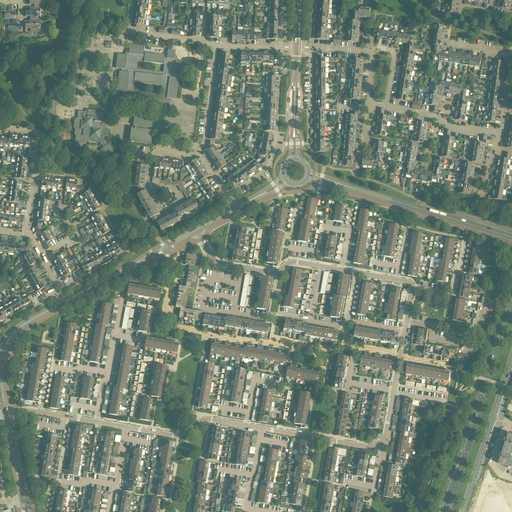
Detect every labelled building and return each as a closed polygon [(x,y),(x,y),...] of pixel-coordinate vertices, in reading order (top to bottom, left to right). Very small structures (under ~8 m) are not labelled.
[(511,9),(508,8),(509,5),(506,4),(500,3),(499,8),(511,12),(511,9)] [(12,8),(1,7),(1,13),(4,13),(4,20),(11,20),(11,17),(15,17),(15,12),(12,12),(12,8)] [(40,20),(40,8),(34,8),(29,8),(29,12),(25,12),(25,17),(30,17),(30,20),(37,20),(40,20)] [(145,26),(146,21),(133,19),(133,21),(134,21),(133,28),(139,28),(139,26),(145,26)] [(15,20),(11,20),(4,20),(4,25),(8,25),(8,32),(19,32),(19,24),(15,24),(15,20)] [(40,29),(40,20),(37,20),(30,20),(29,20),(29,24),(25,24),(25,29),(30,29),(30,32),(39,33),(39,29),(40,29)] [(277,36),(278,34),(266,34),(266,39),(271,40),(271,42),(276,43),(276,36),(277,36)] [(415,37),(409,36),(407,46),(406,49),(412,50),(414,44),(417,44),(417,41),(414,40),(415,37)] [(155,108),(169,110),(170,99),(176,100),(179,79),(176,79),(177,76),(183,77),(185,63),(176,62),(177,57),(174,56),(175,51),(168,50),(167,57),(164,57),(164,55),(145,53),(145,54),(143,54),(144,46),(141,46),(130,45),(129,50),(126,50),(126,55),(117,54),(115,68),(121,69),(121,71),(119,71),(116,92),(122,93),(121,104),(135,106),(135,102),(138,102),(138,104),(152,106),(152,103),(155,103),(155,108)] [(433,58),(439,59),(440,51),(441,51),(441,47),(435,46),(433,58)] [(218,56),(218,58),(228,60),(229,54),(225,53),(225,51),(220,50),(219,57),(218,56)] [(270,50),(268,50),(267,64),(273,64),(273,57),(276,57),(276,51),(270,51),(270,50)] [(316,60),(316,63),(326,63),(326,58),(321,58),(321,55),(315,55),(315,60),(316,60)] [(265,77),(265,82),(276,83),(276,81),(275,81),(275,74),(273,74),(270,74),(270,77),(265,77)] [(435,79),(432,78),(430,86),(434,86),(432,95),(439,96),(439,93),(441,83),(435,82),(435,79)] [(467,87),(461,86),(459,96),(459,100),(465,101),(465,96),(468,97),(469,91),(467,90),(467,87)] [(359,99),(359,95),(350,95),(350,100),(354,100),(354,104),(360,104),(361,99),(359,99)] [(428,100),(425,99),(424,105),(432,106),(432,109),(438,110),(439,105),(437,105),(438,101),(428,100)] [(109,126),(109,125),(110,116),(103,115),(103,114),(96,113),(96,111),(88,110),(86,110),(85,112),(78,111),(77,119),(75,118),(74,120),(73,128),(75,129),(74,135),(76,135),(75,142),(84,144),(84,142),(96,143),(96,142),(99,143),(103,148),(100,151),(105,158),(116,150),(111,142),(108,144),(104,139),(104,136),(108,137),(109,130),(105,130),(105,127),(104,127),(104,125),(109,126)] [(347,115),(346,120),(356,121),(356,118),(361,118),(361,116),(358,116),(358,113),(352,112),(352,115),(347,115)] [(151,145),(152,131),(151,131),(152,118),(152,119),(148,119),(143,118),(144,117),(134,116),(133,128),(131,128),(129,142),(151,145)] [(450,134),(444,133),(443,138),(445,139),(444,142),(454,143),(455,138),(450,137),(450,134)] [(486,140),(480,139),(480,142),(475,141),(474,147),(483,148),(484,145),(485,146),(486,140)] [(217,151),(213,144),(207,145),(210,149),(206,152),(208,154),(207,155),(208,157),(217,151)] [(259,149),(257,158),(261,160),(262,158),(267,159),(268,154),(270,154),(270,152),(259,149)] [(212,161),(220,155),(217,151),(208,157),(210,159),(211,158),(212,161)] [(373,156),(372,166),(379,167),(379,164),(380,164),(381,164),(381,160),(381,159),(379,159),(380,153),(374,152),(373,154),(373,156)] [(214,166),(223,159),(220,155),(212,161),(214,163),(213,164),(214,166)] [(510,157),(504,156),(503,159),(498,158),(497,160),(499,161),(498,164),(507,166),(508,160),(510,161),(510,157)] [(187,164),(190,169),(199,164),(196,160),(197,160),(197,158),(192,162),(187,164)] [(257,158),(250,163),(256,172),(258,171),(258,170),(262,167),(259,162),(261,161),(261,160),(257,158)] [(227,164),(223,159),(214,166),(216,168),(217,167),(218,170),(227,164)] [(256,172),(250,163),(245,166),(251,174),(254,172),(254,174),(256,172)] [(133,172),(132,175),(145,177),(145,175),(142,175),(143,167),(144,167),(144,166),(146,167),(146,166),(134,164),(133,168),(136,168),(136,173),(133,172)] [(193,173),(202,167),(202,166),(201,167),(199,164),(190,169),(193,173)] [(404,168),(402,177),(405,177),(405,178),(411,179),(413,169),(414,165),(407,164),(407,166),(405,165),(404,168)] [(251,174),(245,166),(241,169),(247,178),(249,177),(249,176),(249,175),(251,174)] [(196,177),(204,172),(202,169),(203,168),(202,167),(193,173),(196,177)] [(247,178),(241,169),(237,172),(242,180),(245,179),(245,180),(247,178)] [(432,182),(438,183),(439,176),(442,177),(442,175),(442,174),(439,174),(440,170),(434,169),(433,172),(432,182)] [(207,175),(204,172),(196,177),(199,181),(199,182),(206,177),(208,176),(208,175),(207,175)] [(242,180),(237,172),(232,175),(238,184),(241,183),(240,182),(241,181),(242,180)] [(145,179),(145,177),(132,175),(132,178),(135,179),(135,183),(131,183),(131,186),(137,187),(140,188),(140,187),(141,178),(145,179)] [(238,184),(232,175),(228,178),(230,182),(228,184),(231,188),(236,185),(236,186),(238,184)] [(199,188),(208,182),(205,179),(206,178),(206,177),(199,182),(199,181),(196,183),(199,188)] [(75,181),(71,180),(70,190),(75,190),(75,192),(78,193),(82,187),(76,186),(77,180),(76,179),(75,181)] [(202,192),(211,186),(211,185),(210,185),(208,182),(199,188),(202,192)] [(205,196),(213,191),(211,187),(212,187),(211,186),(202,192),(205,196)] [(86,192),(82,187),(78,193),(80,195),(81,195),(84,199),(92,195),(90,191),(92,190),(91,189),(86,192)] [(215,194),(213,191),(205,196),(208,200),(207,201),(209,204),(214,200),(212,198),(217,194),(217,193),(215,194)] [(142,192),(141,192),(139,194),(133,196),(135,199),(138,198),(140,202),(137,203),(138,206),(150,200),(149,198),(146,200),(142,192)] [(86,204),(96,198),(95,197),(94,198),(92,195),(84,199),(86,204)] [(89,208),(97,203),(95,200),(97,200),(96,198),(86,204),(89,208)] [(189,205),(185,207),(189,215),(199,210),(193,199),(188,202),(189,205)] [(151,202),(150,200),(138,206),(140,209),(143,207),(145,211),(142,213),(143,215),(152,211),(148,203),(151,202)] [(99,207),(97,203),(89,208),(91,213),(101,208),(100,206),(99,207)] [(189,215),(185,207),(176,212),(176,211),(175,212),(174,209),(173,209),(176,214),(175,214),(176,215),(177,215),(180,221),(189,215)] [(152,210),(152,211),(143,215),(145,218),(148,217),(149,219),(151,218),(158,214),(155,209),(153,210),(153,209),(152,210)] [(93,222),(101,218),(100,214),(101,214),(100,213),(91,218),(93,222)] [(20,215),(15,214),(13,224),(18,224),(17,226),(22,226),(22,220),(19,220),(20,215)] [(163,223),(158,214),(151,218),(154,224),(156,223),(158,226),(163,223)] [(46,216),(37,215),(37,219),(35,218),(34,223),(40,224),(41,221),(46,221),(46,216)] [(166,218),(167,219),(170,226),(180,221),(177,215),(168,220),(167,219),(166,217),(166,218)] [(96,227),(105,222),(105,221),(103,221),(101,218),(93,222),(96,227)] [(170,226),(167,219),(166,220),(167,221),(163,223),(158,226),(160,231),(170,226)] [(98,232),(106,227),(104,223),(106,223),(105,222),(96,227),(93,228),(96,233),(98,232)] [(42,230),(36,233),(39,237),(40,236),(42,240),(53,233),(49,227),(43,231),(44,232),(43,233),(42,230)] [(108,230),(106,227),(98,232),(100,236),(110,231),(109,230),(108,230)] [(53,233),(42,240),(43,243),(42,244),(44,247),(50,245),(48,242),(55,238),(53,233)] [(114,242),(109,244),(114,253),(118,251),(118,252),(120,252),(118,249),(122,247),(118,241),(115,242),(114,242)] [(23,253),(27,247),(18,246),(18,243),(15,242),(15,244),(14,254),(20,255),(20,252),(23,253)] [(114,253),(109,244),(105,247),(106,249),(110,257),(111,256),(111,255),(114,253)] [(25,256),(23,257),(25,262),(37,256),(35,253),(34,254),(33,251),(32,251),(31,251),(29,251),(27,247),(23,253),(25,256)] [(106,249),(102,252),(107,260),(110,258),(111,260),(112,259),(111,256),(110,257),(106,249)] [(107,260),(102,252),(98,254),(103,264),(104,263),(103,262),(107,260)] [(98,254),(97,253),(92,255),(93,257),(98,265),(101,263),(102,264),(103,264),(98,254)] [(55,254),(50,257),(52,261),(53,261),(55,264),(63,259),(61,255),(57,257),(56,256),(55,254)] [(98,265),(93,257),(92,255),(92,254),(87,256),(87,257),(89,259),(94,269),(95,268),(94,267),(98,265)] [(194,267),(195,266),(196,256),(187,254),(182,254),(182,255),(187,256),(186,260),(185,259),(185,261),(181,261),(180,266),(185,267),(185,265),(189,266),(194,267)] [(37,256),(25,262),(28,267),(38,262),(37,259),(38,258),(37,256)] [(275,264),(276,259),(267,258),(266,263),(272,264),(272,267),(276,268),(277,265),(275,264)] [(56,269),(66,264),(63,259),(55,264),(57,267),(55,268),(56,269)] [(94,269),(89,259),(84,262),(89,270),(92,268),(93,269),(94,269)] [(89,270),(84,262),(80,264),(85,274),(86,273),(85,272),(89,270)] [(60,273),(68,268),(66,264),(56,269),(57,270),(58,269),(60,273)] [(199,267),(195,266),(194,267),(189,266),(188,271),(187,273),(184,272),(183,276),(197,278),(199,267)] [(30,277),(39,272),(37,269),(36,270),(34,267),(27,271),(30,277)] [(71,273),(68,268),(60,273),(62,277),(60,277),(63,281),(68,278),(67,276),(71,273)] [(40,274),(39,272),(30,277),(32,282),(40,277),(39,275),(40,274)] [(195,289),(197,278),(183,276),(182,279),(186,280),(186,282),(186,287),(189,287),(189,288),(195,289)] [(35,286),(45,281),(44,278),(41,280),(40,277),(32,282),(35,286)] [(47,283),(45,281),(35,286),(38,291),(43,289),(44,291),(50,288),(48,286),(47,286),(45,284),(47,283)] [(187,298),(189,288),(189,287),(186,287),(179,286),(180,284),(175,284),(175,287),(179,288),(178,291),(177,291),(177,293),(174,292),(173,296),(187,298)] [(161,291),(155,290),(154,299),(159,300),(161,294),(163,294),(164,290),(161,289),(161,291)] [(26,294),(21,297),(25,306),(29,304),(30,305),(31,304),(26,294)] [(185,309),(187,298),(173,296),(172,300),(176,300),(175,302),(176,302),(176,306),(171,305),(171,307),(175,307),(175,308),(180,309),(185,309)] [(25,306),(21,297),(17,299),(22,309),(23,309),(22,307),(25,306)] [(22,309),(17,299),(12,302),(17,310),(20,308),(21,310),(22,309)] [(17,310),(12,302),(8,304),(13,314),(14,314),(13,312),(17,310)] [(13,314),(8,304),(3,307),(8,315),(11,313),(12,315),(13,314)] [(265,311),(266,305),(257,304),(256,309),(263,310),(262,313),(267,314),(267,311),(265,311)] [(189,324),(191,310),(185,309),(180,309),(179,318),(178,322),(180,322),(181,318),(184,319),(186,320),(185,323),(189,324)] [(202,312),(191,310),(189,324),(193,325),(193,321),(195,321),(199,321),(198,326),(200,326),(200,321),(201,321),(202,312)] [(340,319),(341,314),(332,312),(331,318),(337,319),(337,321),(341,322),(342,319),(340,319)] [(270,323),(264,322),(261,334),(263,335),(264,335),(265,334),(267,334),(268,329),(271,329),(271,326),(270,326),(270,323)] [(411,337),(411,338),(426,341),(428,330),(418,328),(418,329),(414,328),(414,329),(418,330),(418,333),(417,333),(416,335),(413,335),(412,338),(411,337)] [(150,349),(151,340),(146,339),(147,337),(144,336),(143,341),(145,342),(144,348),(150,349)] [(426,344),(426,341),(411,338),(411,339),(412,339),(412,342),(415,343),(415,344),(425,346),(425,344),(426,344)] [(220,356),(222,346),(220,345),(221,341),(220,341),(220,340),(216,339),(216,340),(215,340),(214,344),(211,344),(210,354),(220,356)] [(231,357),(233,348),(230,347),(231,343),(230,343),(230,342),(227,341),(226,342),(225,342),(225,346),(222,346),(220,356),(231,357)] [(253,359),(255,349),(252,349),(253,344),(252,344),(252,343),(248,342),(248,344),(247,343),(246,348),(244,347),(244,350),(243,357),(253,359)] [(243,357),(244,350),(241,349),(242,345),(241,345),(241,344),(237,343),(237,344),(236,344),(235,348),(233,348),(231,357),(242,359),(243,357)] [(264,361),(265,351),(263,350),(264,346),(263,346),(263,345),(259,344),(259,345),(258,345),(257,349),(255,349),(253,359),(264,361)] [(434,359),(436,346),(426,344),(425,344),(425,346),(423,353),(422,358),(423,359),(424,358),(427,358),(427,355),(429,355),(429,354),(433,355),(432,359),(434,359)] [(274,362),(276,353),(274,352),(274,348),(273,348),(274,347),(270,346),(269,347),(268,347),(268,351),(265,351),(264,361),(274,362)] [(444,362),(447,347),(436,346),(434,359),(435,360),(436,355),(440,356),(439,357),(441,357),(441,361),(444,361),(443,362),(444,362)] [(458,349),(447,347),(444,362),(445,362),(448,362),(449,358),(451,359),(451,358),(456,359),(457,354),(458,349)] [(278,353),(276,353),(274,362),(285,364),(287,355),(284,354),(285,350),(284,350),(284,349),(280,348),(280,349),(279,349),(278,353)] [(360,366),(370,367),(372,358),(369,357),(370,353),(369,353),(369,352),(366,351),(365,352),(364,352),(364,356),(361,356),(360,366)] [(374,358),(372,358),(370,367),(381,369),(382,359),(380,359),(381,355),(380,355),(380,353),(376,353),(376,354),(375,354),(374,358)] [(466,365),(467,355),(459,354),(457,363),(466,365)] [(385,360),(382,359),(381,369),(392,371),(394,361),(391,361),(392,357),(391,356),(391,355),(387,355),(387,356),(386,356),(385,360)] [(296,379),(298,369),(295,369),(296,365),(295,364),(295,363),(292,363),(291,364),(290,363),(290,368),(287,367),(285,377),(296,379)] [(411,376),(413,366),(408,365),(408,364),(405,363),(404,368),(407,368),(406,375),(411,376)] [(307,381),(308,371),(306,371),(307,366),(306,366),(306,365),(302,364),(302,366),(301,365),(300,370),(298,369),(296,379),(307,381)] [(311,372),(308,371),(307,381),(318,383),(320,373),(317,373),(317,368),(316,368),(317,367),(313,366),(312,367),(311,372)] [(160,398),(161,393),(152,391),(151,397),(157,398),(157,401),(161,402),(162,398),(160,398)] [(304,425),(305,420),(295,419),(294,424),(301,425),(300,428),(305,429),(305,426),(304,425)] [(47,439),(57,441),(58,441),(60,443),(62,442),(61,439),(60,440),(57,439),(58,435),(45,433),(44,438),(47,439)] [(511,435),(508,434),(498,464),(511,468),(511,457),(511,458),(511,457),(511,454),(511,435)] [(107,472),(108,470),(95,468),(94,474),(114,477),(114,474),(107,472)] [(51,473),(42,471),(41,476),(44,477),(44,481),(51,482),(52,478),(50,478),(51,473)] [(493,480),(481,511),(498,511),(508,485),(493,480)]
